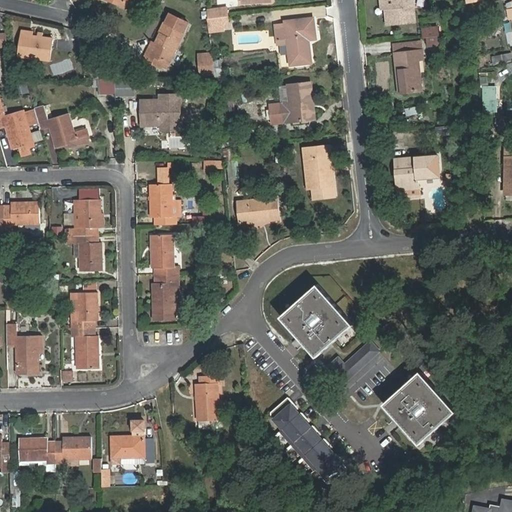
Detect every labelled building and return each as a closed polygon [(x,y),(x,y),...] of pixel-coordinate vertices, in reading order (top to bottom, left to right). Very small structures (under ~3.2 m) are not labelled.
[(110,0),(131,9),(134,0),(110,0)] [(392,8),(393,24),(416,22),(414,9),(410,9),(409,0),(384,0),(385,8),(392,8)] [(165,59),(170,62),(193,14),(175,4),(155,43),(152,42),(144,58),(162,67),(165,59)] [(210,33),(231,29),(227,5),(205,9),(210,33)] [(286,38),(289,66),(312,63),(309,40),(317,39),(315,17),(285,21),(285,24),(275,24),(276,39),(286,38)] [(439,25),(423,26),(424,46),(440,46),(439,25)] [(33,34),(22,32),(19,56),(51,60),(54,38),(43,37),(44,32),(39,32),(38,35),(33,34)] [(394,44),(395,53),(423,50),(422,41),(394,44)] [(423,50),(395,53),(398,93),(422,91),(419,60),(425,59),(423,50)] [(493,64),(511,60),(511,56),(511,53),(492,56),(493,64)] [(220,59),(213,60),(215,73),(222,72),(220,59)] [(214,74),(213,63),(200,65),(201,76),(214,74)] [(85,66),(85,79),(99,79),(98,66),(85,66)] [(29,92),(26,78),(16,80),(19,94),(29,92)] [(115,80),(115,79),(101,79),(101,91),(115,91),(115,80)] [(115,91),(115,95),(134,95),(134,80),(115,80),(115,91)] [(316,119),(312,82),(288,85),(290,103),(271,105),(272,124),(316,119)] [(500,88),(485,87),(485,111),(499,111),(500,88)] [(154,100),(141,100),(141,110),(145,110),(145,115),(143,115),(143,120),(148,125),(160,125),(160,130),(180,129),(180,94),(160,95),(160,100),(160,102),(154,102),(154,100)] [(0,96),(0,127),(6,125),(12,148),(19,146),(22,156),(31,154),(29,147),(35,145),(26,111),(6,116),(0,96)] [(236,124),(233,101),(224,102),(228,125),(236,124)] [(44,105),(34,108),(41,130),(50,128),(56,147),(69,144),(71,147),(92,141),(88,129),(75,132),(70,113),(48,119),(44,105)] [(34,141),(41,140),(38,124),(30,126),(34,141)] [(450,124),(434,126),(435,134),(452,132),(450,124)] [(317,188),(308,188),(309,199),(337,196),(331,144),(312,146),(317,188)] [(304,147),(308,188),(317,188),(312,146),(304,147)] [(421,197),(419,178),(440,176),(439,155),(394,158),(398,200),(421,197)] [(207,160),(207,171),(220,171),(220,161),(207,160)] [(173,185),(171,185),(171,168),(171,163),(168,163),(168,168),(157,168),(157,185),(150,185),(151,217),(155,217),(155,224),(178,224),(178,216),(181,216),(181,201),(173,201),(173,185)] [(238,186),(239,169),(229,168),(228,185),(238,186)] [(280,219),(278,197),(236,201),(239,223),(280,219)] [(65,227),(73,227),(73,200),(65,199),(65,227)] [(74,199),(75,235),(98,235),(98,226),(102,226),(101,199),(74,199)] [(12,207),(4,207),(5,231),(12,231),(12,225),(38,224),(38,202),(12,202),(12,207)] [(62,234),(63,227),(53,226),(52,234),(62,234)] [(98,235),(75,235),(75,244),(81,244),(81,271),(103,270),(103,243),(98,243),(98,235)] [(156,267),(156,275),(179,274),(179,267),(174,267),(174,235),(151,236),(152,267),(156,267)] [(179,274),(156,275),(156,283),(153,283),(154,320),(175,319),(175,304),(174,284),(179,284),(179,274)] [(353,324),(318,284),(281,316),(316,356),(353,324)] [(8,289),(6,307),(16,308),(18,290),(8,289)] [(71,293),(72,328),(95,328),(95,319),(98,319),(98,293),(71,293)] [(16,321),(16,309),(8,309),(7,321),(16,321)] [(7,324),(7,346),(17,345),(17,370),(32,370),(32,373),(40,373),(40,336),(17,336),(16,324),(7,324)] [(95,328),(72,328),(72,336),(77,336),(77,369),(99,368),(99,336),(95,336),(95,328)] [(345,366),(336,374),(343,383),(378,351),(370,342),(345,366)] [(336,374),(345,366),(338,358),(329,366),(336,374)] [(456,411),(420,371),(384,404),(420,444),(456,411)] [(221,383),(221,376),(201,377),(201,384),(197,384),(198,419),(200,419),(200,427),(217,427),(217,419),(219,419),(218,383),(221,383)] [(271,411),(271,414),(283,428),(280,430),(315,469),(318,467),(326,476),(324,478),(328,482),(331,482),(348,467),(328,445),(330,443),(324,437),(323,439),(316,432),(318,430),(313,424),(311,426),(305,419),(307,417),(301,411),(300,413),(292,404),(293,402),(288,396),(271,411)] [(132,437),(112,437),(112,463),(154,462),(153,440),(145,440),(145,420),(132,420),(132,437)] [(64,442),(56,442),(56,464),(79,464),(79,459),(91,459),(91,437),(64,436),(64,442)] [(0,467),(11,468),(10,443),(2,443),(2,438),(0,437),(0,467)] [(56,464),(56,442),(47,442),(48,438),(21,438),(21,460),(48,460),(48,463),(56,464)] [(94,472),(102,471),(101,458),(93,458),(94,472)] [(475,507),(473,511),(511,511),(511,501),(503,500),(501,508),(490,506),(490,509),(475,507)]
